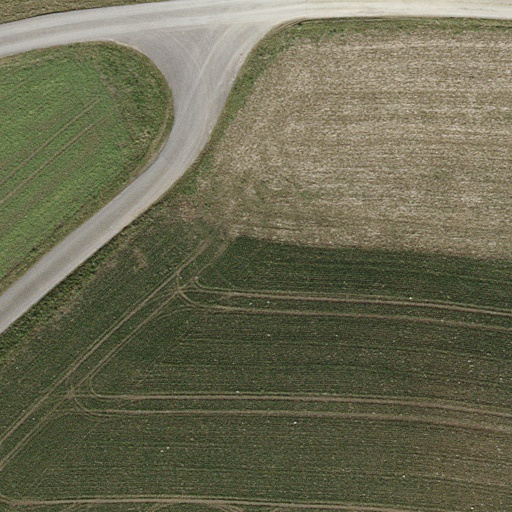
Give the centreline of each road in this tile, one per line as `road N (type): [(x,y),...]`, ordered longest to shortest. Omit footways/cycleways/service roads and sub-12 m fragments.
road 1 (unclassified): [(0,306),(194,145),(188,13),(0,30)]
road 2 (track): [(511,7),(188,13)]
